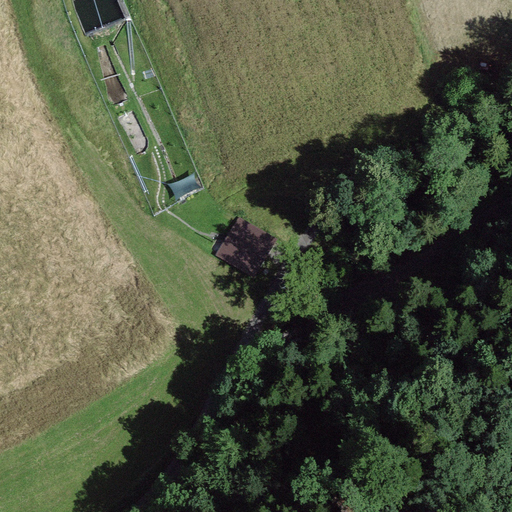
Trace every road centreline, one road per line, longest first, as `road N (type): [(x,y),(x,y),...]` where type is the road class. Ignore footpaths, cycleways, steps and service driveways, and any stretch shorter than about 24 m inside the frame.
road 1 (residential): [(247,345),(300,247),(340,195),(511,86)]
road 2 (track): [(247,345),(260,349),(300,335),(511,203)]
